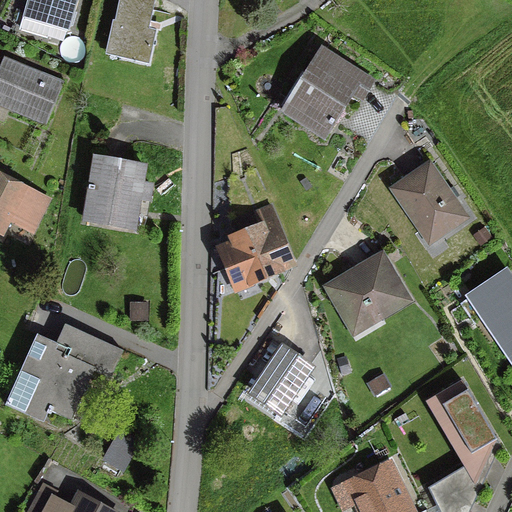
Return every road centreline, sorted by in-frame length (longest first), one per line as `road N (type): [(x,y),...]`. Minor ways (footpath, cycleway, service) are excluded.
road 1 (residential): [(192,407),(205,0)]
road 2 (residential): [(192,407),(214,400),(229,380),(401,103)]
